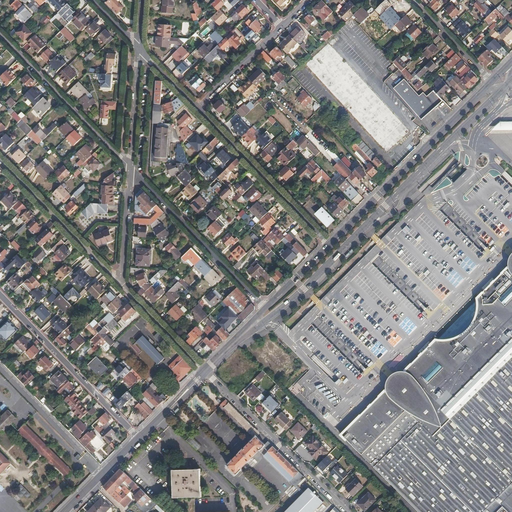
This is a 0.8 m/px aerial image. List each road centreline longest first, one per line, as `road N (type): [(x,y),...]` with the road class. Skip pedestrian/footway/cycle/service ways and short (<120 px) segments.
road 1 (primary): [(226,351),(303,289),(511,79)]
road 2 (primary): [(490,82),(328,246)]
road 3 (residential): [(347,511),(205,370)]
road 4 (residential): [(0,293),(138,437)]
road 5 (residential): [(264,308),(130,167)]
road 6 (residential): [(328,246),(198,107)]
road 7 (residential): [(0,32),(130,167)]
road 8 (residential): [(121,286),(0,159)]
road 9 (residential): [(157,420),(229,490),(232,511)]
road 10 (residential): [(140,46),(130,167)]
